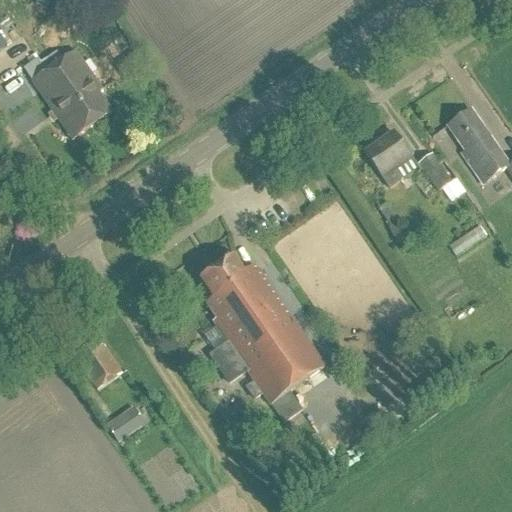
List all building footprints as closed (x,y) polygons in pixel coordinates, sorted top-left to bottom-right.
[(62,130),(68,125),(78,139),(112,116),(99,96),(102,93),(76,55),(32,85),(62,130)] [(142,67),(137,60),(131,64),(136,71),(142,67)] [(448,129),(466,154),(462,157),(483,188),(506,172),(509,170),(509,169),(471,114),(448,129)] [(364,155),(389,191),(400,184),(394,175),(412,163),(392,135),(364,155)] [(432,157),(416,168),(420,173),(422,171),(438,195),(456,182),(443,163),(438,167),(432,157)] [(388,206),(378,212),(388,227),(397,220),(388,206)] [(478,227),(446,247),(454,259),(485,239),(478,227)] [(271,409),(325,371),(254,269),(244,276),(234,262),(200,285),(214,304),(207,309),(217,323),(213,325),(228,347),(210,359),(229,387),(247,374),(271,409)] [(87,378),(98,394),(122,377),(102,348),(97,352),(93,346),(78,356),(91,375),(87,378)] [(108,428),(120,445),(146,427),(134,410),(108,428)]
